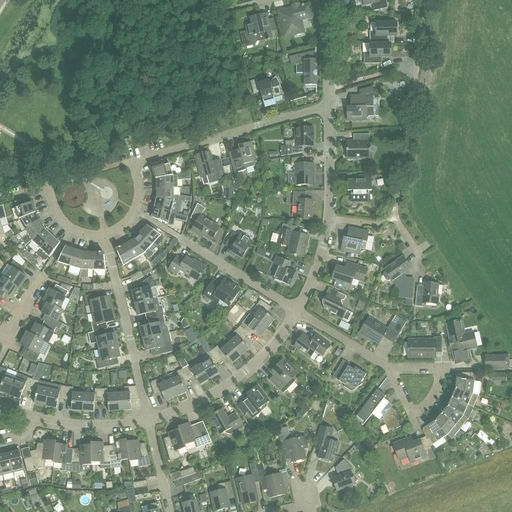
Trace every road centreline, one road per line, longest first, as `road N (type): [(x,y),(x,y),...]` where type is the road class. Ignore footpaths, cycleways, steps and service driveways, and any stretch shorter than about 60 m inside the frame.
road 1 (residential): [(106,235),(123,227),(139,202),(134,160),(329,104)]
road 2 (residential): [(428,0),(395,218)]
road 3 (residential): [(148,419),(106,235)]
road 4 (residential): [(148,419),(236,375),(295,311)]
road 5 (residential): [(295,311),(181,238)]
road 6 (residential): [(0,199),(46,185),(71,230),(106,235)]
